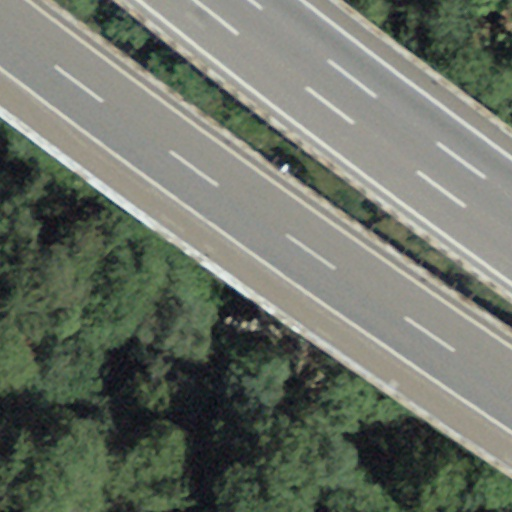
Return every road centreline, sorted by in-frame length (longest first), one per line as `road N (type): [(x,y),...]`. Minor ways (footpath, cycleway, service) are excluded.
road 1 (motorway): [(0,13),(511,399)]
road 2 (motorway): [(511,198),(229,0)]
road 3 (track): [(456,0),(511,116)]
